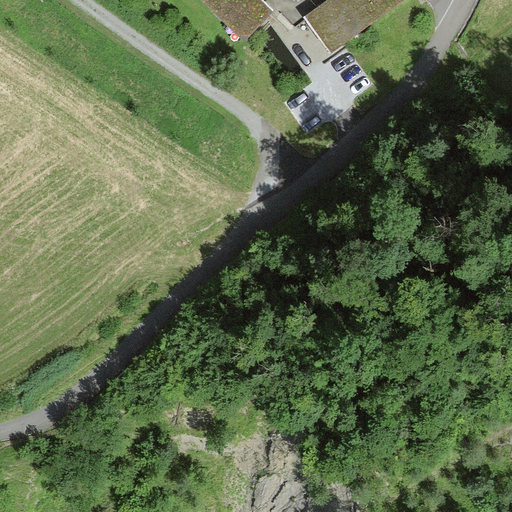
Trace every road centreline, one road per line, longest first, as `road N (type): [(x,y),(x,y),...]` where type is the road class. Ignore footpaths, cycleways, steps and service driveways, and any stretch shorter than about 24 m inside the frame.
road 1 (residential): [(0,429),(57,416),(100,378),(359,131),(458,0)]
road 2 (track): [(265,214),(267,141),(216,93),(83,0)]
